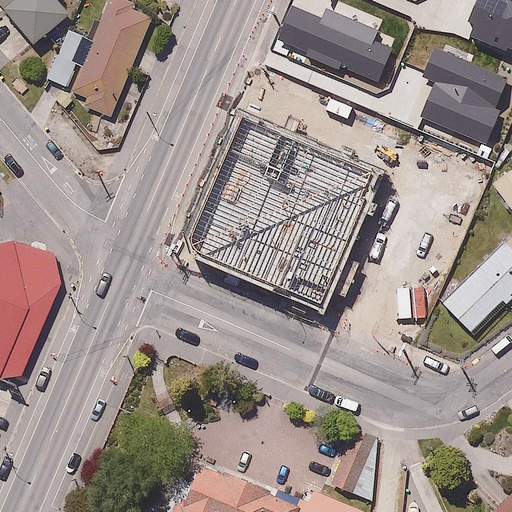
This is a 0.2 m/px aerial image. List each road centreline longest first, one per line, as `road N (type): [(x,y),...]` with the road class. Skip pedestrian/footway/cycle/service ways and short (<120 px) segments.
road 1 (residential): [(511,356),(460,391),(397,395),(119,278)]
road 2 (primary): [(236,0),(136,234)]
road 3 (primary): [(119,278),(20,511)]
road 4 (residential): [(136,234),(71,201),(0,117)]
